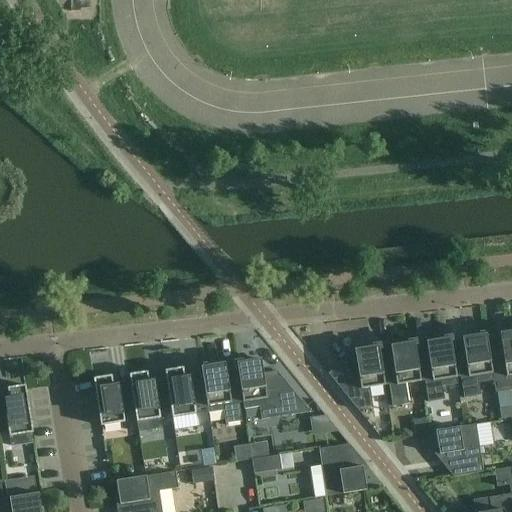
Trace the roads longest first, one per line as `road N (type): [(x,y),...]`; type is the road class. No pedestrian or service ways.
road 1 (residential): [(511,291),(254,314)]
road 2 (residential): [(50,343),(254,314)]
road 3 (residential): [(79,511),(50,343)]
